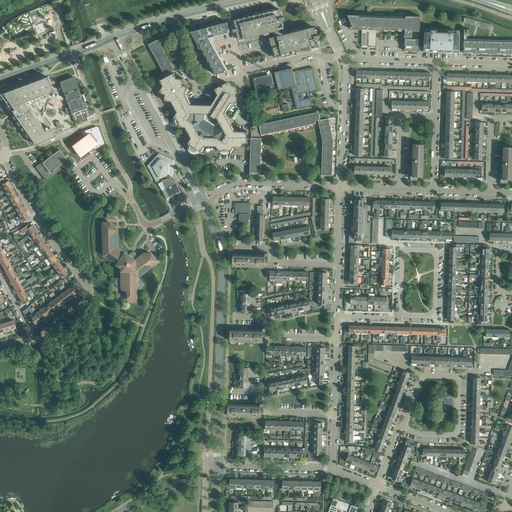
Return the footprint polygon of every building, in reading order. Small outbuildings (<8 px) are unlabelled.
[(233,29),(233,32),(234,32),(237,31),(239,39),(284,28),(282,20),(284,19),(285,19),(284,16),(281,17),(279,9),(234,20),(236,28),(233,29)] [(420,16),(359,14),(359,15),(348,15),(351,21),(350,21),(350,29),(362,29),(362,46),(376,46),(377,30),(405,31),(405,35),(404,35),(404,37),(406,37),(406,39),(405,39),(405,51),(419,52),(420,16)] [(463,23),(490,30),(492,25),(465,18),(463,23)] [(191,29),(190,29),(200,48),(201,48),(215,73),(219,72),(218,72),(221,71),(221,72),(227,71),(209,38),(207,39),(206,36),(230,31),(227,20),(222,21),(222,22),(219,23),(219,22),(216,23),(216,24),(213,24),(209,25),(206,26),(206,25),(202,26),(202,27),(199,28),(198,27),(194,28),(195,29),(192,29),(191,29)] [(270,37),(275,59),(319,48),(313,27),(270,37)] [(423,28),(423,52),(459,53),(460,34),(459,34),(459,29),(423,28)] [(469,36),(470,29),(464,29),(464,53),(511,54),(511,41),(467,41),(467,35),(469,36)] [(160,43),(165,41),(163,38),(158,40),(156,40),(149,44),(165,75),(174,70),(160,43)] [(319,91),(313,67),(293,72),(292,68),(275,72),(279,89),(292,86),(297,109),(313,105),(311,97),(302,99),(301,92),(309,90),(310,93),(319,91)] [(183,86),(182,84),(183,84),(183,79),(176,78),(173,73),(160,80),(163,86),(159,91),(164,94),(165,94),(165,95),(165,96),(165,101),(171,101),(177,112),(174,117),(176,119),(176,120),(176,121),(177,122),(178,123),(179,123),(179,127),(185,127),(187,129),(192,138),(189,144),(191,145),(190,146),(190,148),(191,149),(192,150),(194,151),(195,151),(197,150),(198,149),(200,151),(203,145),(214,145),(213,145),(213,146),(216,146),(219,152),(222,150),(223,151),(224,151),(225,152),(227,151),(227,150),(230,152),(234,146),(243,147),(243,143),(248,143),(248,140),(247,140),(247,131),(234,131),(230,124),(230,125),(227,120),(228,120),(224,113),(231,103),(237,103),(238,96),(236,96),(236,94),(238,94),(238,89),(227,82),(222,85),(223,86),(221,87),(220,85),(214,89),(218,94),(212,103),(213,103),(213,104),(212,106),(190,105),(189,103),(190,102),(185,93),(188,88),(184,85),(183,86)] [(256,91),(275,87),(272,74),(253,78),(256,91)] [(45,130),(44,131),(24,102),(52,91),(47,77),(0,94),(0,99),(32,146),(56,135),(50,127),(47,129),(47,128),(46,127),(45,127),(44,127),(44,128),(44,129),(45,130)] [(67,113),(69,112),(69,111),(70,111),(74,121),(79,119),(80,123),(88,120),(86,117),(93,114),(84,92),(80,93),(74,77),(59,82),(69,107),(65,108),(67,113)] [(319,123),(321,122),(320,120),(319,114),(260,126),(260,128),(261,135),(316,123),(315,121),(318,120),(319,123)] [(320,120),(321,122),(325,141),(323,175),(332,176),(333,140),(329,118),(330,118),(330,114),(319,114),(320,120)] [(262,138),(261,135),(260,126),(255,127),(256,125),(255,125),(254,126),(252,126),(251,127),(251,129),(250,130),(252,130),(252,137),(253,138),(252,173),(261,173),(262,138)] [(105,147),(99,128),(98,128),(98,127),(97,127),(96,127),(95,127),(81,132),(82,134),(85,137),(73,146),(80,156),(89,149),(94,145),(95,146),(104,143),(105,147)] [(423,177),(423,160),(424,144),(413,144),(412,176),(411,176),(411,179),(417,179),(417,176),(423,177)] [(511,179),(511,146),(503,147),(502,179),(501,179),(501,182),(507,182),(507,179),(511,179)] [(64,162),(67,160),(59,150),(42,163),(41,162),(35,167),(41,174),(46,181),(62,168),(66,165),(64,162)] [(158,183),(164,193),(177,185),(176,183),(174,183),(172,179),(171,179),(171,177),(172,177),(174,161),(159,154),(149,166),(156,179),(157,179),(159,183),(158,183)] [(5,189),(11,186),(8,181),(2,184),(5,189)] [(179,188),(177,185),(164,193),(168,201),(171,200),(177,197),(182,194),(179,188)] [(8,195),(14,191),(11,186),(5,189),(8,195)] [(11,200),(17,197),(14,191),(8,195),(10,200),(11,200)] [(20,202),(17,197),(11,200),(10,200),(8,201),(5,203),(6,204),(6,205),(9,203),(12,202),(13,205),(20,202)] [(363,238),(363,243),(370,243),(371,222),(368,222),(368,204),(367,204),(367,198),(352,198),(351,199),(350,207),(351,207),(351,231),(349,231),(349,238),(363,238)] [(13,205),(11,207),(8,208),(9,210),(12,209),(14,207),(16,211),(23,207),(20,202),(13,205)] [(250,214),(250,203),(241,203),(241,204),(236,204),(236,213),(240,213),(239,224),(249,224),(249,214),(250,214)] [(19,216),(25,212),(23,207),(16,211),(11,213),(12,216),(17,213),(19,216)] [(25,212),(19,216),(22,221),(28,218),(25,212)] [(108,212),(106,218),(114,220),(116,214),(108,212)] [(132,253),(130,256),(118,248),(117,229),(114,229),(114,225),(113,224),(109,225),(108,223),(103,223),(104,255),(122,267),(122,278),(117,278),(116,283),(122,289),(129,289),(129,292),(127,294),(128,298),(129,300),(131,300),(131,301),(137,301),(137,288),(141,288),(143,284),(137,277),(157,261),(156,259),(153,256),(152,256),(150,253),(147,255),(145,253),(138,258),(134,253),(132,253)] [(29,234),(35,230),(32,225),(29,227),(28,224),(20,230),(22,234),(27,231),(29,234)] [(39,235),(35,230),(29,234),(24,238),(26,240),(31,236),(33,239),(39,235)] [(37,244),(42,240),(39,235),(33,239),(28,243),(29,245),(32,243),(34,242),(35,241),(37,244)] [(42,240),(37,244),(34,246),(34,245),(31,247),(33,250),(38,246),(40,249),(46,245),(42,240)] [(450,253),(459,253),(460,247),(463,247),(463,244),(453,244),(453,247),(450,247),(450,253)] [(42,255),(49,249),(46,245),(40,249),(38,250),(42,255)] [(479,254),(489,254),(489,249),(483,248),(483,245),(476,245),(476,248),(479,248),(479,254)] [(47,258),(53,254),(49,249),(42,255),(39,257),(40,259),(42,257),(43,258),(45,256),(47,258)] [(51,263),(57,259),(53,254),(47,258),(44,260),(48,265),(49,264),(49,265),(51,263)] [(479,266),(482,266),(482,260),(489,260),(489,254),(479,254),(476,254),(476,257),(479,257),(479,263),(479,266)] [(14,258),(13,255),(9,257),(7,258),(5,255),(0,258),(0,261),(2,264),(8,261),(11,259),(11,260),(14,258)] [(268,261),(268,255),(265,255),(265,256),(233,255),(232,266),(265,267),(265,261),(268,261)] [(55,268),(60,264),(57,259),(51,263),(55,268)] [(8,261),(2,264),(5,270),(11,267),(8,261)] [(58,273),(64,269),(60,264),(55,268),(58,273)] [(11,267),(5,270),(8,276),(14,272),(11,267)] [(64,269),(58,273),(62,278),(67,273),(64,269)] [(14,272),(8,276),(11,281),(17,278),(14,272)] [(19,281),(17,278),(11,281),(14,287),(26,280),(25,278),(19,281)] [(70,288),(75,294),(80,290),(71,278),(69,280),(73,286),(70,288)] [(28,283),(31,281),(29,279),(26,281),(26,280),(23,282),(20,283),(14,287),(17,293),(23,289),(22,287),(28,283)] [(75,294),(70,288),(65,291),(70,298),(75,294)] [(34,290),(33,289),(31,290),(28,291),(25,293),(23,289),(17,293),(20,298),(32,292),(34,290)] [(70,298),(65,291),(60,295),(65,302),(70,298)] [(32,292),(20,298),(23,304),(30,300),(28,297),(30,296),(33,294),(32,292)] [(65,302),(60,295),(55,299),(60,305),(65,302)] [(60,305),(55,299),(50,303),(55,309),(60,305)] [(302,301),(304,310),(310,308),(308,300),(302,301)] [(55,309),(50,303),(45,306),(50,313),(55,309)] [(250,305),(241,305),(241,313),(250,313),(250,305)] [(50,313),(45,306),(40,310),(45,317),(50,313)] [(279,315),(278,306),(271,308),(273,316),(279,315)] [(45,317),(40,310),(35,314),(40,321),(45,317)] [(455,314),(448,313),(448,320),(450,320),(450,323),(457,323),(457,319),(454,319),(455,314)] [(35,324),(40,321),(35,314),(30,318),(35,324)] [(487,321),(487,315),(481,315),(480,320),(477,320),(477,324),(485,324),(485,321),(487,321)] [(8,322),(10,330),(16,328),(13,320),(8,322)] [(10,330),(8,322),(2,324),(4,331),(10,330)] [(230,330),(230,341),(235,341),(245,341),(247,341),(251,341),(261,342),(263,342),(263,337),(263,336),(265,336),(266,328),(266,326),(263,326),(262,326),(262,331),(247,331),(230,330)] [(404,370),(402,376),(408,379),(410,373),(404,370)] [(324,373),(316,373),(314,373),(313,379),(314,380),(314,381),(316,381),(316,384),(323,384),(323,380),(324,380),(324,373)] [(406,384),(408,379),(402,376),(400,382),(406,384)] [(287,379),(287,377),(281,378),(281,380),(283,389),(289,387),(287,379)] [(294,378),(290,379),(289,377),(287,377),(287,379),(289,387),(295,386),(294,378)] [(248,380),(239,380),(238,388),(248,388),(248,380)] [(406,384),(400,382),(397,387),(404,390),(406,384)] [(395,393),(402,395),(404,390),(397,387),(395,393)] [(444,397),(444,402),(452,402),(452,397),(453,397),(453,387),(446,387),(445,397),(444,397)] [(393,399),(400,401),(402,395),(395,393),(393,399)] [(398,407),(400,401),(393,399),(391,404),(398,407)] [(228,405),(228,416),(232,416),(240,416),(244,416),(248,416),(256,416),(260,417),(260,412),(260,411),(263,411),(263,402),(263,400),(261,400),(259,400),(259,406),(228,405)] [(452,402),(444,402),(444,407),(445,407),(445,417),(452,418),(453,407),(451,407),(452,402)] [(396,412),(398,407),(391,404),(390,408),(387,407),(386,409),(389,410),(396,412)] [(389,410),(386,409),(386,411),(389,412),(387,416),(394,418),(396,412),(389,410)] [(392,424),(394,418),(387,416),(385,421),(392,424)] [(389,429),(392,424),(385,421),(383,427),(389,429)] [(389,429),(383,427),(382,430),(379,429),(375,428),(375,430),(387,435),(389,429)] [(387,435),(375,430),(374,432),(377,433),(377,434),(380,435),(379,438),(385,441),(387,435)] [(502,442),(508,444),(511,439),(504,436),(502,442)] [(377,444),(383,446),(385,441),(379,438),(377,444)] [(402,450),(409,453),(411,453),(414,445),(406,442),(405,445),(404,445),(402,450)] [(500,447),(506,450),(508,444),(502,442),(500,447)] [(381,452),(383,446),(377,444),(375,450),(381,452)] [(308,448),(307,448),(305,447),(305,449),(305,454),(308,454),(308,458),(321,459),(321,454),(322,455),(322,448),(314,448),(313,451),(308,451),(308,448)] [(498,453),(504,456),(506,450),(500,447),(498,453)] [(296,449),(296,457),(303,457),(303,454),(305,454),(305,449),(296,449)] [(407,458),(409,453),(402,450),(400,456),(407,458)] [(496,459),(502,461),(504,456),(498,453),(496,459)] [(351,464),(353,457),(348,455),(345,462),(351,464)] [(407,458),(400,456),(398,461),(405,464),(407,458)] [(357,466),(359,459),(353,457),(351,464),(357,466)] [(359,459),(357,466),(362,468),(365,461),(359,459)] [(493,465),(500,467),(502,461),(496,459),(493,465)] [(365,461),(362,468),(368,470),(371,463),(365,461)] [(396,467),(403,470),(405,464),(398,461),(396,467)] [(371,463),(368,470),(374,472),(374,471),(376,472),(378,467),(376,466),(376,465),(373,464),(371,463)] [(500,467),(493,465),(491,464),(489,469),(491,470),(498,472),(500,467)] [(401,475),(403,470),(396,467),(394,473),(401,475)] [(401,475),(394,473),(391,479),(399,481),(400,481),(401,478),(400,478),(401,475)] [(494,484),(496,478),(489,475),(487,481),(494,484)] [(416,488),(418,481),(413,478),(410,485),(416,488)] [(236,488),(237,479),(230,479),(230,482),(227,481),(227,490),(230,491),(230,489),(236,489),(236,488)] [(289,489),(290,481),(283,481),(283,484),(279,486),(280,488),(283,488),(283,489),(289,489)] [(422,490),(424,483),(418,481),(416,488),(422,490)] [(424,483),(422,490),(427,492),(430,485),(424,483)] [(433,494),(435,487),(430,485),(427,492),(433,494)] [(435,487),(433,494),(438,496),(441,489),(435,487)] [(444,498),(447,491),(443,490),(444,489),(441,488),(441,489),(438,496),(444,498)] [(450,500),(452,493),(447,491),(444,498),(450,500)] [(455,502),(458,495),(452,493),(450,500),(455,502)] [(461,504),(463,497),(458,495),(455,502),(461,504)] [(358,511),(360,508),(333,498),(328,511),(336,511),(338,508),(349,511),(358,511)] [(469,499),(466,506),(472,508),(474,501),(469,499)] [(382,506),(390,509),(392,503),(384,500),(382,506)] [(482,511),(483,511),(487,502),(481,500),(480,503),(477,510),(482,511)] [(474,501),(472,508),(477,510),(480,503),(474,501)]
